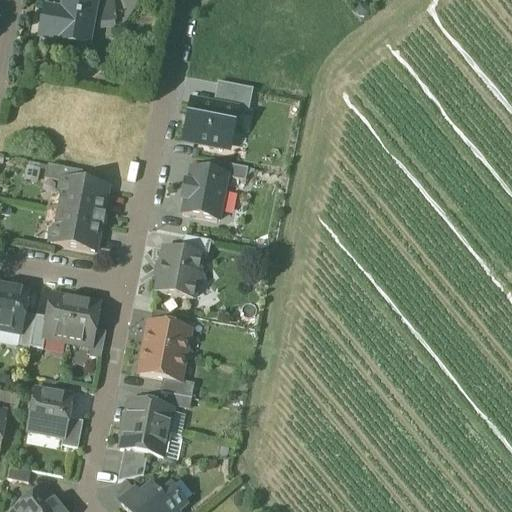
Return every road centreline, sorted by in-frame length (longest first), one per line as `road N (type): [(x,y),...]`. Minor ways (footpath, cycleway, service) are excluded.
road 1 (residential): [(125,278),(189,0)]
road 2 (residential): [(95,511),(84,498),(125,278)]
road 3 (residential): [(0,259),(125,278)]
